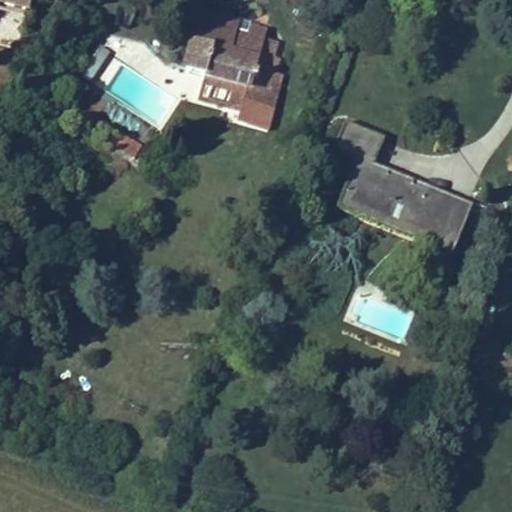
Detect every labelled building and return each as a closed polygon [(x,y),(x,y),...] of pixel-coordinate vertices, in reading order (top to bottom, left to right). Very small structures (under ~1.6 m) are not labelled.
[(281,0),(281,1),(308,9),(310,0),(281,0)] [(187,63),(244,84),(241,94),(261,101),(277,54),(258,48),(264,30),(236,20),(232,30),(215,24),(219,14),(206,10),(187,63)] [(232,30),(236,20),(219,14),(215,24),(232,30)] [(205,91),(200,106),(227,114),(232,100),(205,91)] [(444,188),(377,160),(390,130),(353,114),(337,152),(374,168),(367,183),(386,191),(380,206),(428,226),(444,188)] [(126,143),(120,156),(138,164),(144,151),(126,143)] [(474,201),(444,188),(428,226),(380,206),(386,191),(367,183),(356,211),(453,251),(474,201)]
